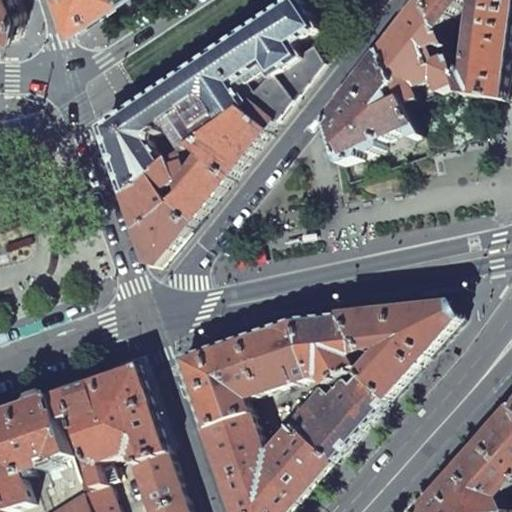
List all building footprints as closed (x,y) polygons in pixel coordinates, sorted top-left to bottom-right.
[(0,0),(0,36),(23,35),(28,16),(22,0),(0,0)] [(63,0),(75,32),(77,33),(97,20),(127,0),(63,0)] [(108,131),(131,197),(176,165),(190,154),(197,150),(256,108),(243,88),(271,69),(280,82),(311,62),(309,59),(302,49),(327,33),(305,0),(215,60),(108,131)] [(431,0),(387,56),(412,109),(426,104),(419,87),(441,78),(438,69),(443,67),(438,51),(450,46),(446,35),(432,0),(431,0)] [(470,98),(510,103),(511,88),(511,0),(432,0),(446,35),(472,0),(481,0),(484,2),(470,98)] [(259,105),(283,125),(307,94),(330,66),(321,51),(309,59),(311,62),(280,82),(271,69),(243,88),(256,108),(259,105)] [(387,56),(332,124),(337,139),(348,168),(366,162),(368,153),(373,152),(375,155),(379,157),(388,153),(389,148),(388,145),(414,133),(417,140),(426,138),(412,109),(387,56)] [(441,78),(448,95),(466,87),(456,62),(443,67),(438,69),(441,78)] [(178,206),(143,231),(155,266),(166,267),(197,230),(225,197),(255,159),(283,125),(259,105),(256,108),(197,150),(209,159),(216,165),(189,198),(178,206)] [(190,154),(176,165),(185,188),(198,173),(190,154)] [(198,173),(185,188),(189,198),(216,165),(209,159),(198,173)] [(176,165),(131,197),(143,231),(178,206),(171,195),(185,188),(176,165)] [(426,290),(427,297),(432,297),(467,292),(466,288),(466,284),(426,290)] [(410,311),(349,318),(370,357),(387,352),(366,379),(395,403),(436,358),(468,321),(460,305),(410,311)] [(370,357),(349,318),(338,319),(302,323),(319,380),(326,377),(329,382),(332,385),(335,387),(337,387),(364,370),(357,360),(370,357)] [(298,324),(287,328),(251,340),(269,397),(306,384),(308,386),(313,385),(318,383),(319,380),(302,323),(298,324)] [(269,397),(251,340),(244,342),(189,360),(212,431),(259,416),(254,402),(257,404),(266,400),(266,397),(269,397)] [(118,464),(140,457),(143,467),(177,454),(147,367),(107,381),(58,398),(95,511),(123,511),(115,485),(121,483),(123,482),(123,479),(118,464)] [(395,403),(366,379),(358,389),(353,385),(349,385),(344,391),(343,390),(341,392),(338,390),(334,397),(330,393),(327,394),(296,427),(298,428),(339,465),(347,457),(391,407),(395,403)] [(0,418),(0,464),(16,511),(95,511),(58,398),(26,410),(0,418)] [(274,457),(259,416),(212,431),(233,496),(238,511),(297,511),(339,465),(298,428),(294,431),(296,434),(274,457)] [(511,511),(511,421),(463,477),(430,511),(511,511)] [(177,454),(143,467),(158,511),(196,511),(195,508),(177,454)] [(16,511),(0,464),(0,511),(16,511)]
